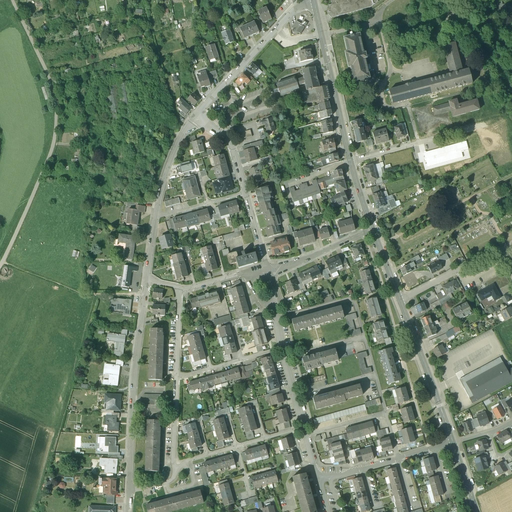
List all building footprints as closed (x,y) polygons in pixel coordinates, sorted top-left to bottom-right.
[(330,0),(332,5),(328,6),(327,11),(328,15),(332,18),(370,8),(378,2),(377,0),(330,0)] [(423,2),(419,10),(439,21),(443,14),(423,2)] [(268,12),(267,8),(258,12),(260,17),(259,17),(260,20),(261,19),(263,23),(271,19),(269,13),(268,12)] [(301,25),(296,21),(293,27),(295,29),(294,30),(297,32),(301,34),(307,24),(303,22),(301,25)] [(254,22),(240,29),(245,39),(259,33),(254,22)] [(230,30),(221,33),(223,39),(224,41),(226,45),(228,44),(229,45),(232,44),(231,43),(234,42),(230,30)] [(360,35),(344,39),(347,53),(345,53),(348,69),(350,68),(354,83),(360,81),(360,83),(364,82),(364,80),(370,79),(365,60),(367,59),(365,54),(364,54),(360,35)] [(450,75),(409,85),(409,84),(405,85),(406,86),(389,91),(392,104),(458,87),(458,88),(462,87),(462,86),(472,84),(469,70),(462,71),(455,43),(443,46),(450,75)] [(218,58),(214,45),(214,46),(210,47),(205,48),(209,61),(218,58)] [(306,48),(300,50),(300,52),(299,52),(300,58),(298,59),(299,63),(313,60),(310,50),(306,51),(306,48)] [(258,70),(252,64),(252,65),(251,64),(249,65),(250,66),(247,69),(253,75),(255,74),(258,70)] [(304,78),(296,81),(295,78),(276,84),(281,96),(299,90),(298,87),(304,84),(307,91),(310,90),(316,89),(319,88),(315,68),(303,70),(302,71),(304,78)] [(216,71),(209,73),(211,79),(218,77),(216,71)] [(206,72),(197,75),(201,88),(210,85),(206,72)] [(250,82),(243,74),(235,82),(239,86),(241,84),(243,85),(245,83),(247,85),(250,82)] [(319,88),(316,89),(319,101),(319,105),(329,103),(328,99),(330,99),(327,86),(319,88)] [(316,89),(310,90),(307,91),(302,92),(305,105),(319,101),(316,89)] [(193,94),(187,100),(192,104),(194,106),(200,100),(193,94)] [(185,103),(181,99),(177,104),(180,106),(178,109),(181,112),(185,115),(192,109),(190,107),(185,103)] [(458,105),(456,100),(449,102),(449,103),(432,108),(433,111),(446,108),(448,112),(451,111),(453,117),(479,110),(477,100),(458,105)] [(319,105),(318,105),(319,108),(320,107),(321,112),(331,110),(329,103),(319,105)] [(321,112),(319,113),(321,120),(330,118),(329,116),(332,115),(331,110),(321,112)] [(261,125),(262,125),(265,124),(267,133),(275,130),(272,119),(266,121),(261,122),(260,122),(260,123),(260,124),(261,125)] [(360,120),(351,122),(352,127),(353,127),(354,131),(363,128),(360,120)] [(332,122),(327,123),(327,121),(321,122),(324,134),(333,132),(331,126),(333,126),(332,122)] [(401,124),(397,125),(398,127),(394,128),(397,139),(405,137),(402,125),(402,126),(401,124)] [(363,128),(354,131),(357,143),(364,141),(363,140),(366,139),(363,128)] [(385,129),(373,133),(376,145),(389,141),(387,136),(385,129)] [(250,130),(238,134),(240,140),(252,137),(250,130)] [(334,139),(320,143),(322,151),(330,150),(335,148),(336,148),(334,139)] [(196,142),(192,143),(195,155),(204,152),(201,141),(196,142)] [(242,147),(243,151),(252,149),(263,146),(262,141),(242,147)] [(424,153),(428,167),(463,157),(461,151),(468,149),(466,142),(424,153)] [(252,149),(243,151),(245,157),(245,159),(246,159),(247,163),(249,162),(250,163),(251,162),(257,160),(255,156),(254,156),(252,149)] [(337,154),(328,156),(329,158),(330,163),(339,161),(337,154)] [(217,157),(212,158),(215,168),(226,165),(223,155),(220,156),(217,156),(217,157)] [(380,163),(373,165),(375,172),(382,171),(381,168),(380,163)] [(182,167),(180,167),(182,174),(183,174),(189,172),(193,171),(191,164),(190,165),(182,167)] [(371,166),(371,164),(366,165),(367,167),(364,168),(366,175),(375,172),(373,165),(371,166)] [(215,168),(214,168),(217,179),(229,176),(226,165),(215,168)] [(259,167),(248,170),(252,184),(263,180),(259,167)] [(341,170),(332,172),(333,175),(332,175),(332,176),(333,180),(343,177),(341,170)] [(375,172),(366,175),(368,182),(371,182),(371,183),(376,182),(375,180),(377,180),(376,178),(375,172)] [(229,176),(217,179),(218,182),(216,183),(215,184),(214,186),(215,188),(217,189),(218,193),(225,191),(225,192),(233,190),(232,187),(232,186),(231,186),(230,185),(230,183),(230,182),(230,181),(229,176)] [(195,177),(182,180),(183,185),(185,184),(186,190),(197,186),(195,177)] [(344,181),(343,177),(333,180),(331,180),(326,182),(324,182),(325,186),(335,184),(344,181)] [(382,181),(381,177),(376,178),(377,180),(375,180),(376,182),(377,186),(383,184),(382,181)] [(318,191),(317,185),(316,181),(312,183),(313,186),(310,187),(315,201),(317,200),(316,196),(320,195),(318,191)] [(344,181),(335,184),(336,187),(334,187),(335,189),(336,189),(337,192),(340,192),(341,193),(344,193),(343,191),(346,190),(344,181)] [(320,184),(317,185),(318,191),(326,189),(325,186),(324,182),(320,184)] [(315,201),(310,187),(307,188),(306,184),(302,186),(307,200),(312,198),(313,202),(315,201)] [(197,186),(186,190),(188,195),(187,196),(188,200),(200,197),(197,186)] [(269,186),(255,190),(259,206),(271,202),(270,199),(273,199),(269,186)] [(307,200),(302,186),(298,187),(299,191),(297,192),(302,205),(304,204),(303,201),(307,200)] [(378,186),(370,188),(373,195),(378,193),(378,192),(380,191),(378,186)] [(302,205),(297,192),(295,192),(294,188),(290,190),(294,204),(299,202),(300,206),(302,205)] [(378,193),(373,195),(372,195),(372,196),(373,196),(375,202),(383,199),(380,193),(381,192),(380,193),(378,193)] [(344,194),(334,198),(336,203),(346,199),(344,194)] [(179,198),(171,200),(173,206),(180,204),(179,198)] [(346,199),(336,203),(338,209),(344,207),(349,205),(346,199)] [(394,199),(387,201),(386,203),(385,204),(383,199),(375,202),(378,208),(377,209),(378,209),(378,208),(378,209),(380,208),(381,211),(379,211),(379,212),(386,210),(386,212),(397,207),(394,199)] [(236,202),(226,204),(229,214),(229,215),(239,212),(238,208),(238,206),(238,207),(236,202)] [(273,210),(271,202),(259,206),(261,213),(263,213),(265,220),(266,220),(266,219),(277,216),(275,209),(273,210)] [(226,204),(218,207),(221,216),(225,215),(225,214),(228,213),(229,214),(226,204)] [(349,205),(344,207),(346,213),(352,211),(350,205),(349,205)] [(136,211),(129,210),(128,214),(129,215),(128,225),(133,225),(137,226),(139,213),(140,207),(137,206),(136,211)] [(200,224),(210,221),(211,221),(209,216),(208,210),(196,213),(200,224)] [(200,225),(200,224),(196,213),(183,217),(186,226),(187,228),(200,225)] [(277,216),(266,219),(266,220),(269,228),(266,229),(268,238),(280,235),(277,226),(280,225),(278,216),(277,216)] [(183,217),(176,219),(173,220),(174,226),(176,230),(182,228),(182,227),(186,226),(183,217)] [(352,220),(338,224),(341,234),(355,230),(352,220)] [(312,228),(304,230),(308,244),(316,242),(312,228)] [(327,229),(323,230),(323,231),(319,232),(321,240),(330,238),(327,229)] [(308,244),(304,230),(297,233),(296,233),(298,238),(300,247),(308,244)] [(234,233),(222,236),(223,241),(223,242),(241,237),(240,231),(239,231),(234,233)] [(136,237),(119,235),(118,240),(117,240),(117,241),(115,240),(114,245),(118,246),(118,242),(126,243),(124,259),(133,260),(134,255),(132,255),(134,244),(135,244),(136,237)] [(173,246),(170,235),(159,239),(162,250),(173,246)] [(286,239),(271,243),(272,248),(271,248),(273,255),(290,250),(288,243),(287,243),(286,239)] [(360,245),(351,248),(355,258),(358,257),(359,258),(365,255),(360,245)] [(210,246),(202,249),(204,256),(212,253),(210,246)] [(229,254),(227,255),(230,265),(237,263),(236,259),(238,258),(236,252),(229,254)] [(238,258),(236,259),(237,263),(238,269),(258,263),(255,253),(245,256),(244,252),(241,253),(243,257),(238,258)] [(181,254),(176,255),(176,253),(170,254),(171,257),(172,257),(174,264),(173,264),(183,261),(181,254)] [(212,253),(204,256),(206,263),(215,261),(212,253)] [(413,262),(415,266),(422,262),(421,262),(423,261),(420,255),(410,260),(412,263),(413,262)] [(338,257),(334,259),(331,260),(335,268),(341,266),(342,265),(340,260),(338,257)] [(331,260),(329,261),(325,263),(328,268),(329,271),(330,271),(335,268),(331,260)] [(183,261),(173,264),(176,272),(186,269),(183,261)] [(206,263),(205,264),(207,272),(208,272),(217,270),(215,261),(206,263)] [(439,261),(428,267),(429,268),(431,273),(432,274),(442,268),(440,263),(439,261)] [(409,265),(401,269),(403,277),(408,274),(411,272),(410,269),(409,265)] [(124,266),(121,287),(129,288),(131,271),(130,271),(131,267),(124,266)] [(317,267),(308,271),(311,279),(315,277),(315,278),(321,276),(319,272),(317,267)] [(176,272),(175,272),(177,279),(183,278),(188,277),(186,269),(176,272)] [(363,272),(360,272),(363,282),(372,280),(369,270),(368,270),(363,272)] [(308,271),(299,275),(300,277),(303,283),(303,284),(307,282),(309,282),(308,280),(311,279),(308,271)] [(297,286),(294,280),(286,283),(289,291),(288,292),(289,294),(298,291),(298,290),(297,286)] [(363,282),(362,282),(366,294),(375,292),(372,280),(363,282)] [(454,281),(442,287),(446,295),(458,289),(456,286),(455,287),(452,282),(454,282),(454,281)] [(493,285),(477,293),(480,297),(481,297),(483,300),(486,299),(492,296),(494,299),(495,301),(500,298),(493,285)] [(233,289),(230,290),(232,295),(243,292),(241,287),(233,289)] [(163,290),(154,289),(153,298),(162,299),(163,290)] [(327,290),(319,294),(321,299),(329,295),(327,290)] [(207,295),(210,305),(214,304),(214,305),(214,303),(220,302),(220,303),(221,303),(217,291),(217,292),(207,295)] [(243,292),(232,295),(233,301),(245,297),(243,292)] [(207,295),(197,298),(197,297),(196,297),(197,298),(199,307),(200,309),(200,307),(205,306),(206,307),(206,306),(210,305),(207,295)] [(448,296),(439,301),(442,306),(451,301),(448,296)] [(245,297),(233,301),(235,306),(246,303),(245,297)] [(382,315),(377,297),(366,301),(371,319),(378,317),(382,315)] [(197,298),(190,300),(191,306),(192,309),(199,307),(197,298)] [(131,301),(127,300),(127,301),(118,300),(118,301),(111,300),(111,304),(117,305),(117,310),(124,311),(124,315),(129,316),(131,301)] [(439,301),(430,306),(433,311),(440,307),(442,306),(439,301)] [(246,303),(235,306),(236,311),(248,308),(246,303)] [(424,303),(415,306),(415,307),(418,313),(418,314),(427,310),(424,303)] [(467,303),(453,310),(458,320),(462,318),(461,317),(467,314),(467,315),(472,313),(467,303)] [(165,306),(153,306),(153,315),(164,315),(165,310),(163,310),(164,306),(165,306)] [(341,307),(329,310),(332,322),(344,318),(341,307)] [(507,309),(501,312),(506,321),(511,317),(511,311),(510,307),(507,309)] [(248,308),(236,311),(238,317),(238,316),(247,314),(249,313),(248,308)] [(329,310),(316,314),(320,325),(332,322),(329,310)] [(316,314),(304,317),(307,328),(320,325),(316,314)] [(230,316),(213,321),(214,326),(228,323),(232,321),(230,316)] [(352,320),(349,321),(348,316),(345,316),(348,327),(353,325),(352,320)] [(429,316),(421,320),(424,328),(432,324),(429,316)] [(248,317),(240,319),(242,325),(236,327),(237,330),(250,326),(250,323),(249,320),(248,317)] [(260,317),(249,320),(250,323),(253,323),(255,331),(263,329),(260,317)] [(304,317),(292,320),(295,332),(307,328),(304,317)] [(444,317),(437,321),(438,323),(440,327),(448,323),(444,317)] [(379,322),(373,324),(377,338),(373,339),(374,343),(384,340),(389,338),(384,321),(379,322)] [(432,324),(424,328),(428,338),(436,335),(435,332),(437,331),(435,327),(434,328),(433,326),(438,323),(437,321),(432,324)] [(229,326),(219,328),(222,338),(223,338),(232,335),(229,328),(229,326)] [(162,330),(151,329),(150,349),(163,350),(163,337),(163,334),(162,334),(162,330)] [(255,331),(252,332),(254,342),(253,342),(255,347),(256,347),(262,346),(267,344),(263,329),(255,331)] [(121,335),(107,333),(106,342),(115,343),(114,356),(122,357),(126,336),(121,335)] [(445,333),(438,338),(429,341),(431,347),(442,341),(447,338),(448,338),(445,333)] [(198,334),(188,337),(189,341),(190,341),(192,347),(201,344),(199,337),(198,334)] [(232,335),(223,338),(225,346),(234,343),(232,335)] [(225,346),(224,346),(227,355),(227,356),(230,355),(237,353),(234,343),(225,346)] [(192,347),(194,355),(203,352),(201,344),(192,347)] [(445,354),(441,345),(433,350),(437,358),(445,354)] [(391,367),(387,354),(393,353),(391,348),(385,350),(383,350),(383,351),(378,352),(379,354),(380,354),(382,359),(381,360),(381,362),(382,362),(384,366),(383,367),(383,369),(384,368),(391,367)] [(163,350),(150,349),(150,365),(162,365),(163,350)] [(335,350),(319,354),(322,365),(338,361),(335,350)] [(194,355),(193,355),(194,358),(195,358),(196,362),(201,361),(205,360),(204,355),(203,355),(203,352),(194,355)] [(366,352),(356,355),(357,360),(363,358),(367,357),(366,352)] [(319,354),(302,359),(305,370),(322,366),(322,365),(319,354)] [(265,358),(262,359),(264,366),(272,364),(272,363),(271,357),(265,358)] [(500,358),(459,380),(463,387),(464,389),(472,403),(511,381),(511,374),(510,376),(500,358)] [(272,364),(264,366),(265,372),(274,370),(272,363),(272,364)] [(116,366),(104,364),(103,375),(109,376),(108,385),(118,386),(120,367),(120,366),(116,366)] [(162,365),(150,365),(149,380),(162,380),(162,365)] [(391,367),(384,368),(386,373),(385,374),(385,376),(386,375),(389,384),(401,381),(399,373),(393,375),(391,367)] [(366,369),(360,370),(362,376),(372,373),(370,368),(366,369)] [(238,369),(231,371),(233,380),(240,378),(238,369)] [(274,370),(265,372),(267,379),(276,376),(274,370)] [(231,371),(225,373),(227,382),(233,380),(231,371)] [(225,373),(218,375),(221,383),(227,382),(225,373)] [(221,383),(218,375),(212,376),(215,385),(221,383)] [(325,375),(303,381),(304,387),(326,380),(325,375)] [(212,376),(206,378),(209,389),(212,388),(212,386),(215,385),(212,376)] [(276,376),(267,379),(269,385),(278,382),(276,376)] [(206,378),(199,380),(201,388),(202,390),(205,390),(209,389),(206,378)] [(199,380),(189,383),(190,385),(191,391),(201,388),(199,380)] [(278,382),(269,385),(271,391),(272,391),(279,389),(280,388),(278,382)] [(360,385),(342,390),(345,400),(363,395),(360,385)] [(405,387),(395,390),(397,397),(407,394),(405,387)] [(342,390),(328,394),(331,406),(346,402),(345,400),(342,390)] [(159,400),(161,400),(161,395),(144,394),(143,405),(155,405),(155,400),(159,400)] [(275,396),(271,397),(271,398),(273,405),(283,403),(281,394),(275,396)] [(328,394),(313,398),(316,410),(331,406),(328,394)] [(407,394),(397,397),(399,404),(409,401),(407,394)] [(121,396),(105,395),(105,400),(110,401),(109,410),(114,410),(120,411),(120,410),(119,410),(120,402),(121,396)] [(506,402),(504,399),(500,401),(502,405),(504,409),(505,409),(508,407),(506,402)] [(375,400),(364,403),(366,408),(376,405),(375,400)] [(248,407),(239,410),(241,418),(242,417),(251,415),(250,407),(249,407),(248,407)] [(412,414),(410,407),(400,410),(402,416),(412,414)] [(500,407),(493,411),(497,419),(504,415),(504,414),(500,407)] [(285,409),(276,412),(278,418),(287,416),(285,409)] [(481,416),(477,417),(481,426),(489,424),(485,414),(484,414),(484,413),(481,415),(481,416)] [(412,414),(403,416),(404,423),(414,420),(412,414)] [(251,415),(242,417),(245,425),(255,422),(253,415),(251,415)] [(113,416),(106,416),(106,423),(104,422),(104,425),(108,426),(108,431),(119,432),(119,425),(116,425),(117,418),(117,416),(113,416)] [(287,416),(278,418),(280,425),(283,424),(289,422),(287,416)] [(223,418),(213,421),(214,425),(216,431),(226,428),(223,418)] [(159,421),(148,420),(147,441),(160,441),(160,428),(159,428),(159,425),(159,421)] [(255,422),(245,425),(247,433),(257,430),(255,422)] [(372,422),(367,423),(370,435),(375,433),(375,432),(374,427),(372,422)] [(470,422),(462,424),(465,433),(473,431),(472,429),(470,422)] [(195,423),(186,426),(188,433),(197,430),(195,423)] [(367,423),(364,424),(364,426),(362,426),(362,425),(361,425),(365,436),(370,435),(367,423)] [(362,426),(360,427),(359,425),(356,426),(359,438),(365,436),(361,425),(362,426)] [(359,438),(356,426),(353,427),(354,429),(352,429),(351,428),(354,439),(359,438)] [(226,428),(216,431),(217,431),(218,436),(219,441),(223,440),(229,439),(226,428)] [(351,428),(345,429),(347,434),(348,440),(349,441),(354,439),(351,428)] [(403,430),(401,430),(403,437),(412,435),(411,428),(403,430)] [(188,433),(190,441),(199,438),(197,430),(188,433)] [(506,431),(497,436),(501,443),(510,439),(510,438),(508,435),(506,431)] [(412,435),(403,437),(405,444),(407,443),(414,442),(412,435)] [(108,453),(114,453),(118,453),(118,447),(116,446),(116,438),(105,437),(105,447),(108,447),(108,453)] [(384,439),(379,440),(381,446),(391,444),(389,437),(384,439)] [(190,441),(189,441),(189,444),(191,444),(192,449),(191,449),(197,448),(201,446),(199,438),(190,441)] [(291,438),(281,440),(284,450),(285,450),(294,447),(291,438)] [(485,440),(477,442),(479,452),(484,450),(488,449),(487,446),(488,446),(487,443),(486,443),(485,440)] [(160,441),(147,441),(146,456),(159,456),(160,441)] [(331,445),(330,445),(332,451),(342,448),(340,442),(337,443),(334,444),(331,445)] [(391,444),(381,446),(383,452),(385,452),(392,450),(391,444)] [(265,446),(258,448),(261,457),(268,455),(265,446)] [(258,448),(252,450),(254,459),(261,457),(258,448)] [(342,448),(332,451),(334,457),(343,454),(342,448)] [(371,448),(365,449),(368,460),(371,460),(371,458),(373,457),(373,459),(374,459),(372,454),(371,448)] [(365,449),(360,451),(363,462),(368,460),(365,449)] [(252,450),(245,452),(245,453),(247,461),(254,459),(252,450)] [(360,451),(354,452),(356,457),(358,463),(363,462),(360,451)] [(297,453),(287,456),(290,467),(294,466),(300,464),(297,453)] [(343,454),(334,457),(335,461),(334,461),(335,463),(334,463),(335,464),(338,463),(345,461),(343,454)] [(232,455),(225,457),(228,467),(235,465),(232,455)] [(159,456),(146,456),(146,471),(158,472),(159,456)] [(488,468),(485,456),(482,457),(474,459),(478,471),(488,468)] [(225,457),(218,459),(220,469),(228,467),(225,457)] [(429,458),(423,460),(425,466),(434,464),(432,457),(429,458)] [(114,459),(101,459),(100,465),(107,465),(106,473),(116,474),(117,468),(117,465),(117,460),(118,460),(114,459)] [(218,459),(211,461),(213,471),(220,469),(218,459)] [(211,461),(203,464),(206,473),(213,471),(211,461)] [(502,463),(495,467),(499,475),(507,471),(503,463),(502,463)] [(434,464),(425,466),(427,473),(432,471),(436,470),(434,464)] [(390,469),(387,470),(387,471),(389,477),(397,475),(395,468),(390,469)] [(275,471),(269,473),(272,483),(278,481),(275,471)] [(272,483),(269,473),(263,475),(266,485),(272,483)] [(306,474),(294,477),(298,492),(310,489),(306,474)] [(263,475),(257,476),(260,486),(266,485),(263,475)] [(397,475),(389,477),(390,483),(399,481),(397,475)] [(257,476),(251,478),(252,479),(253,485),(254,488),(260,486),(257,476)] [(434,477),(428,479),(430,485),(439,482),(437,476),(434,477)] [(361,478),(353,480),(354,487),(363,484),(361,478)] [(116,480),(99,479),(99,485),(106,485),(105,493),(107,493),(114,494),(116,494),(116,480)] [(399,481),(390,483),(392,490),(401,487),(399,481)] [(439,482),(430,485),(432,491),(441,489),(439,482)] [(228,483),(219,486),(221,493),(230,490),(228,483)] [(363,484),(354,487),(356,493),(365,491),(363,484)] [(401,487),(392,490),(394,496),(403,493),(401,487)] [(310,489),(298,492),(299,496),(298,496),(300,504),(301,504),(302,508),(314,504),(310,489)] [(441,489),(432,491),(434,497),(439,496),(443,495),(441,489)] [(230,490),(221,493),(223,499),(232,497),(230,490)] [(200,491),(182,496),(185,508),(203,503),(200,491)] [(365,491),(356,493),(358,499),(367,497),(365,491)] [(403,493),(394,496),(396,502),(404,500),(403,493)] [(182,496),(164,501),(167,511),(169,511),(185,508),(182,496)] [(232,497),(223,499),(225,506),(233,504),(232,497)] [(367,497),(358,499),(360,506),(368,503),(367,497)] [(404,500),(396,502),(397,508),(406,506),(404,500)] [(167,511),(164,501),(146,505),(147,511),(167,511)] [(368,503),(360,506),(361,511),(362,511),(370,510),(368,503)]
